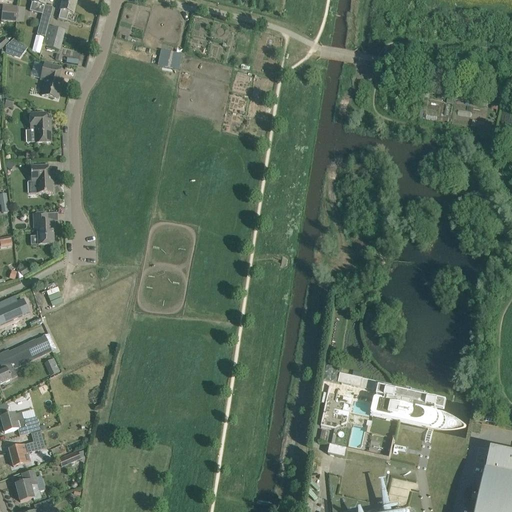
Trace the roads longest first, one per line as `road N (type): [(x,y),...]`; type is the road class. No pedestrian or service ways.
road 1 (residential): [(511,90),(320,50),(266,24),(168,0)]
road 2 (residential): [(77,257),(74,124),(117,0)]
